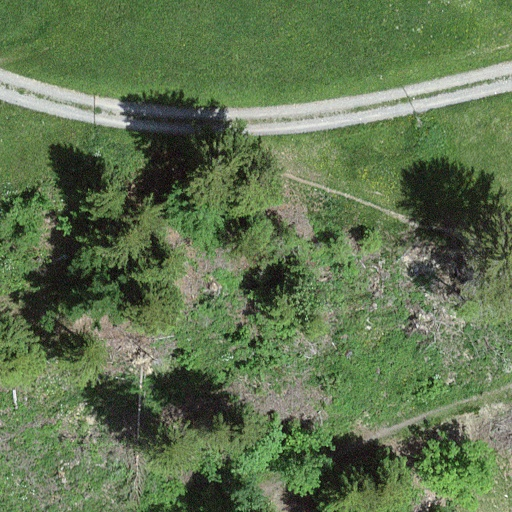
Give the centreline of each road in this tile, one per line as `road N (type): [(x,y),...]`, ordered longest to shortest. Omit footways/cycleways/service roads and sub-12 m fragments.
road 1 (track): [(511,75),(348,112),(234,125)]
road 2 (track): [(234,125),(91,111),(0,86)]
